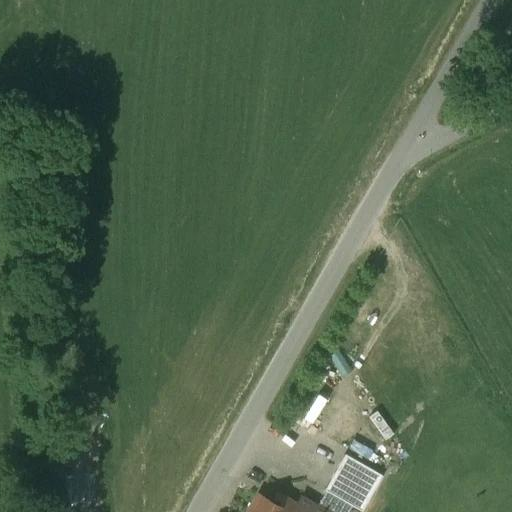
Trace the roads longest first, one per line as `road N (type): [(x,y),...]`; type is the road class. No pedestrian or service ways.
road 1 (residential): [(191,511),(407,134)]
road 2 (residential): [(407,134),(488,0)]
